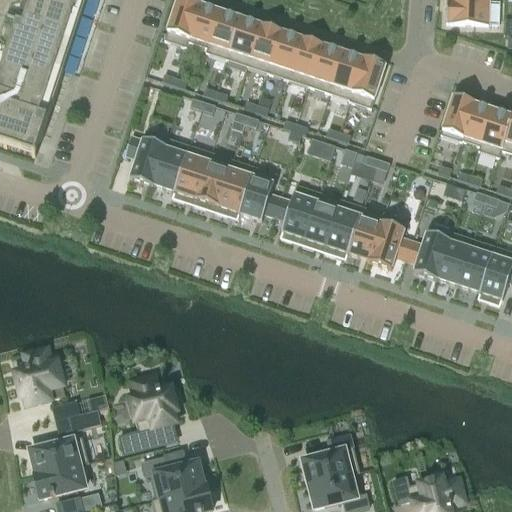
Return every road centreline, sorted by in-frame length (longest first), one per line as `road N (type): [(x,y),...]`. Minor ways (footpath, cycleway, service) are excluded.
road 1 (residential): [(68,200),(511,351)]
road 2 (residential): [(134,0),(68,200)]
